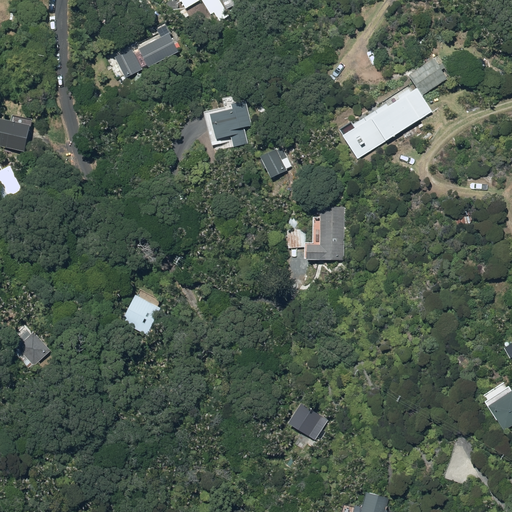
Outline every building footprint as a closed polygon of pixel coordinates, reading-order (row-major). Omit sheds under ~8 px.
[(180,0),(186,9),(201,0),(180,0)] [(185,9),(178,14),(182,20),(189,15),(185,9)] [(179,52),(170,34),(140,49),(149,67),(179,52)] [(115,56),(126,78),(143,70),(131,47),(115,56)] [(411,75),(424,95),(448,80),(435,59),(411,75)] [(358,159),(433,112),(418,89),(401,99),(402,101),(344,137),(358,159)] [(251,125),(245,102),(232,105),(233,110),(211,115),(217,139),(232,136),(234,147),(247,144),(244,127),(251,125)] [(0,146),(25,152),(30,126),(0,118),(0,146)] [(261,157),(271,179),(288,171),(277,149),(261,157)] [(22,190),(11,167),(0,171),(0,192),(3,199),(22,190)] [(344,261),(345,208),(322,208),(321,246),(308,246),(308,260),(344,261)] [(472,213),(456,214),(457,227),(473,226),(472,213)] [(289,249),(307,248),(305,229),(287,230),(289,249)] [(161,309),(136,296),(121,324),(147,337),(161,309)] [(50,351),(34,333),(17,348),(34,366),(50,351)] [(511,387),(487,403),(504,428),(511,422),(511,387)] [(287,420),(308,435),(309,433),(316,438),(330,418),(324,414),(302,399),(287,420)] [(478,444),(456,437),(443,479),(465,486),(478,444)] [(388,511),(390,509),(385,507),(388,496),(369,490),(365,502),(363,502),(359,511),(388,511)]
